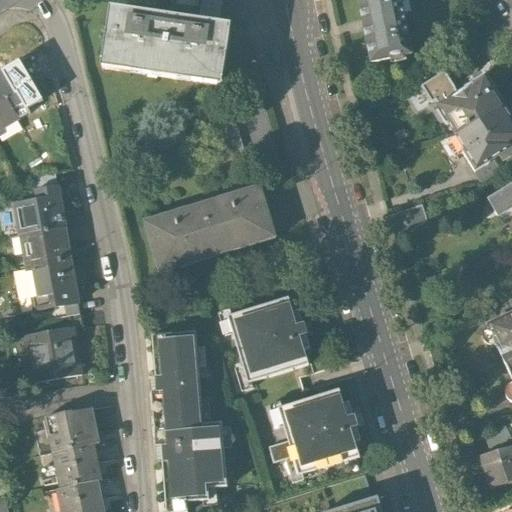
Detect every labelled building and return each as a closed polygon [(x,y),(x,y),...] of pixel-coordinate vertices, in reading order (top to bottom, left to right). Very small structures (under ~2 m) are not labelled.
[(219,18),(222,0),(201,0),(199,15),(219,18)] [(412,55),(401,0),(357,0),(370,63),(412,55)] [(230,28),(112,12),(104,70),(222,86),(230,28)] [(478,61),(469,45),(442,62),(451,77),(478,61)] [(0,73),(0,88),(17,117),(41,103),(18,63),(0,73)] [(459,96),(445,74),(423,89),(439,109),(459,96)] [(506,112),(487,80),(459,96),(439,109),(458,141),(506,112)] [(0,131),(19,121),(17,117),(0,88),(0,131)] [(263,169),(240,91),(215,98),(238,176),(263,169)] [(511,151),(511,120),(506,112),(458,141),(477,173),(511,151)] [(38,190),(57,187),(55,179),(31,183),(32,191),(38,190)] [(261,184),(142,222),(159,275),(278,237),(261,184)] [(511,185),(488,200),(499,219),(511,211),(511,185)] [(40,201),(16,205),(21,236),(67,229),(60,186),(57,187),(38,190),(40,201)] [(421,208),(388,219),(395,242),(426,223),(421,208)] [(72,260),(67,229),(21,236),(26,267),(72,260)] [(26,267),(30,290),(76,282),(72,260),(26,267)] [(80,305),(76,282),(30,290),(34,313),(80,305)] [(291,301),(230,318),(250,386),(310,368),(305,352),(312,351),(301,313),(295,315),(291,301)] [(81,315),(80,305),(34,313),(35,323),(56,320),(81,315)] [(511,360),(511,314),(487,326),(506,364),(511,360)] [(84,328),(81,315),(56,320),(58,333),(75,330),(84,328)] [(83,376),(75,330),(58,333),(23,338),(30,384),(83,376)] [(195,339),(159,341),(162,378),(155,378),(156,393),(163,393),(166,434),(201,431),(195,339)] [(339,392),(278,410),(299,477),(360,458),(356,444),(361,442),(350,405),(344,406),(339,392)] [(99,444),(92,410),(46,420),(54,454),(94,445),(99,444)] [(484,438),(488,450),(511,439),(506,427),(484,438)] [(219,430),(201,431),(166,434),(167,447),(162,447),(163,463),(168,463),(171,502),(207,499),(206,486),(223,485),(219,430)] [(102,481),(94,445),(54,454),(61,490),(98,482),(102,481)] [(511,450),(490,457),(482,460),(490,489),(511,482),(511,450)] [(104,511),(98,482),(61,490),(57,491),(61,511),(104,511)] [(381,511),(375,493),(316,511),(381,511)]
